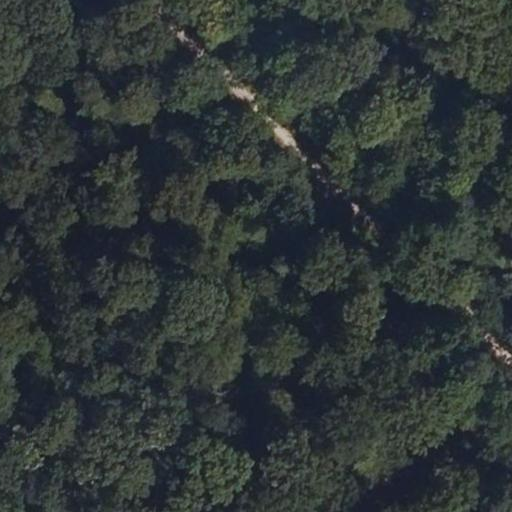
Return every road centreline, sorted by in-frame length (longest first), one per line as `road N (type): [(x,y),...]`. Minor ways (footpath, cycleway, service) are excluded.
road 1 (unknown): [(215,77),(511,367)]
road 2 (track): [(0,212),(215,77)]
road 3 (track): [(298,0),(511,102)]
road 4 (unknown): [(215,77),(337,0)]
